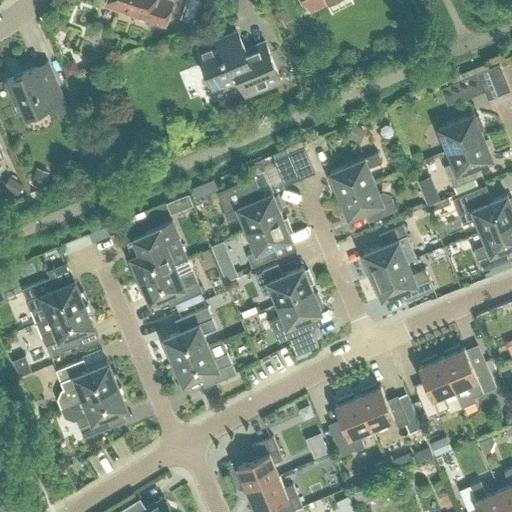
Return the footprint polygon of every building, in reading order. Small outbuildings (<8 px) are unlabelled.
[(106,0),(106,3),(147,16),(146,22),(162,27),(170,0),(106,0)] [(280,78),(277,71),(265,40),(242,49),(235,32),(200,47),(216,86),(238,77),(245,93),(280,78)] [(95,52),(81,57),(85,69),(99,64),(95,52)] [(48,60),(6,77),(15,99),(19,98),(26,113),(47,104),(51,114),(67,107),(48,60)] [(499,62),(488,66),(499,93),(510,88),(499,62)] [(499,93),(488,66),(476,71),(487,97),(499,93)] [(438,125),(448,148),(483,133),(473,111),(438,125)] [(492,156),(483,133),(448,148),(453,160),(444,164),(453,185),(476,176),(472,164),(492,156)] [(304,144),(288,150),(300,177),(315,171),(304,144)] [(300,177),(288,150),(273,157),(284,183),(300,177)] [(329,169),(339,192),(374,178),(368,165),(382,160),(377,150),(329,169)] [(43,185),(47,175),(34,170),(30,180),(43,185)] [(9,175),(3,185),(17,193),(23,183),(9,175)] [(226,209),(224,210),(228,220),(241,215),(247,227),(281,213),(272,190),(261,195),(253,176),(218,191),(226,209)] [(383,200),(374,178),(339,192),(348,215),(369,206),(373,218),(396,208),(392,196),(383,200)] [(476,216),(481,229),(511,216),(511,205),(507,192),(486,200),(480,185),(452,197),(463,222),(476,216)] [(425,194),(427,201),(439,197),(437,190),(425,194)] [(291,236),(281,213),(247,227),(256,250),(247,253),(252,265),(275,255),(270,244),(291,236)] [(486,241),(473,247),(482,268),(510,257),(505,246),(511,242),(511,216),(481,229),(486,241)] [(140,277),(175,262),(188,257),(172,219),(133,236),(139,251),(130,255),(140,277)] [(363,251),(373,273),(407,259),(416,255),(402,222),(379,231),(383,242),(363,251)] [(89,240),(93,266),(126,260),(122,234),(89,240)] [(434,288),(429,276),(425,266),(412,271),(407,259),(373,273),(382,296),(402,288),(407,299),(434,288)] [(268,279),(277,301),(312,287),(302,264),(282,272),(278,261),(254,271),(259,283),(268,279)] [(180,275),(175,262),(140,277),(150,300),(170,291),(175,302),(202,290),(193,269),(180,275)] [(22,287),(36,321),(84,301),(75,278),(54,287),(50,275),(22,287)] [(282,314),(269,319),(278,340),(323,322),(318,311),(321,309),(312,287),(277,301),(282,314)] [(36,321),(41,333),(50,355),(78,343),(73,332),(93,324),(84,301),(36,321)] [(164,336),(174,358),(208,344),(203,331),(216,326),(207,304),(180,316),(184,327),(164,336)] [(208,344),(174,358),(183,381),(204,372),(208,383),(236,372),(222,338),(208,344)] [(464,345),(441,354),(463,405),(475,400),(473,395),(496,385),(485,358),(472,364),(464,345)] [(427,414),(448,405),(450,410),(463,405),(441,354),(419,364),(427,383),(416,387),(427,414)] [(60,398),(62,405),(118,383),(108,360),(88,368),(83,357),(56,369),(64,389),(62,390),(60,398)] [(118,383),(62,405),(61,406),(64,414),(73,418),(76,417),(83,436),(111,425),(107,414),(127,405),(118,383)] [(380,383),(358,393),(371,425),(394,416),(397,425),(409,420),(399,398),(388,403),(380,383)] [(358,393),(335,402),(343,421),(330,427),(341,453),(364,444),(359,430),(371,425),(358,393)] [(435,453),(451,446),(446,433),(430,440),(435,453)] [(237,463),(246,486),(279,473),(273,460),(282,457),(278,447),(273,434),(251,443),(256,455),(237,463)] [(509,482),(498,487),(508,511),(511,511),(511,464),(504,468),(509,482)] [(282,511),(302,504),(293,481),(284,485),(279,473),(246,486),(256,509),(275,501),(279,511),(282,511)] [(480,479),(459,488),(469,511),(475,511),(481,509),(482,511),(508,511),(498,487),(486,492),(480,479)] [(373,500),(365,483),(350,491),(358,507),(373,500)] [(173,511),(164,496),(137,511),(135,511),(129,503),(114,511),(173,511)] [(7,499),(0,502),(0,507),(2,511),(4,511),(12,508),(7,499)]
